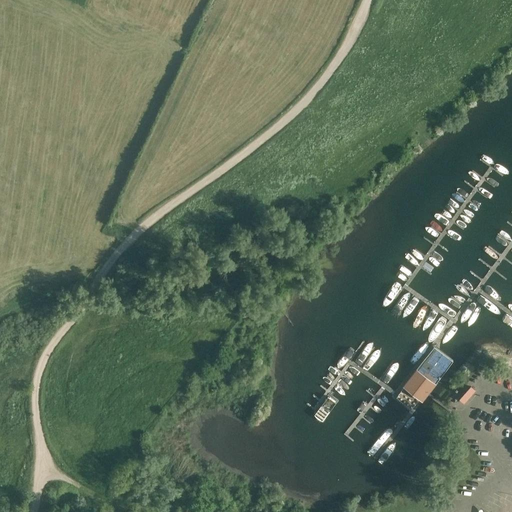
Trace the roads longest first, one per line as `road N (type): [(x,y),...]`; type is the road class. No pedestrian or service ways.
road 1 (unclassified): [(32,511),(43,450),(35,391),(54,345),(126,242),(303,104),(367,0)]
road 2 (track): [(155,511),(92,497),(56,474),(43,450)]
